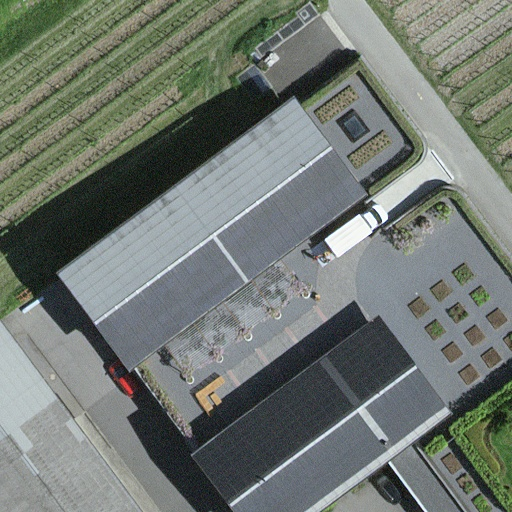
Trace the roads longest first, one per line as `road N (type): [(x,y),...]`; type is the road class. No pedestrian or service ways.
road 1 (track): [(342,0),(511,226)]
road 2 (track): [(48,332),(188,511)]
